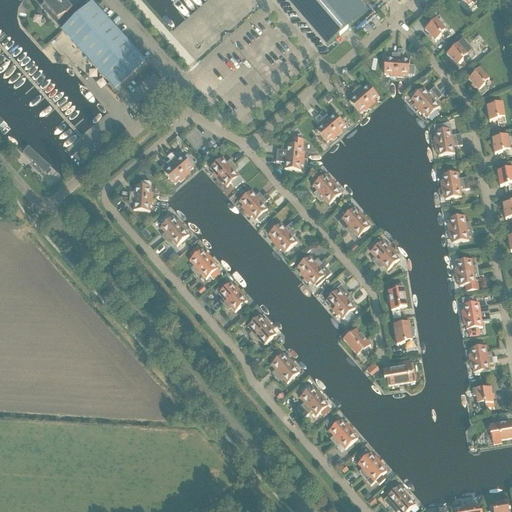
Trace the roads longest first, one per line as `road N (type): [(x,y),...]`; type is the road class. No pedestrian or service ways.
road 1 (residential): [(366,511),(105,201),(109,187),(187,112)]
road 2 (tertiary): [(306,511),(45,210)]
road 3 (unclassified): [(511,359),(472,108),(397,19)]
road 4 (unclassified): [(383,362),(372,292),(247,147)]
road 5 (unclassified): [(247,147),(397,19)]
road 6 (unclassified): [(45,210),(171,101)]
